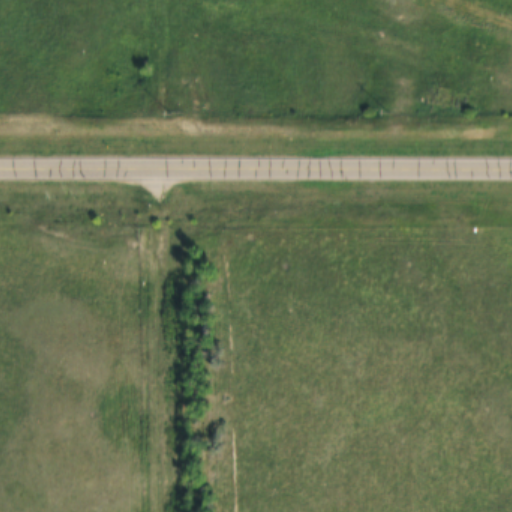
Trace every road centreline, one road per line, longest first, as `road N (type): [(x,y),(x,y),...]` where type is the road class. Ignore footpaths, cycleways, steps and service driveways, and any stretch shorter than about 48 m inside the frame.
road 1 (track): [(166,511),(166,163)]
road 2 (tertiary): [(166,163),(511,164)]
road 3 (tertiary): [(166,163),(0,165)]
